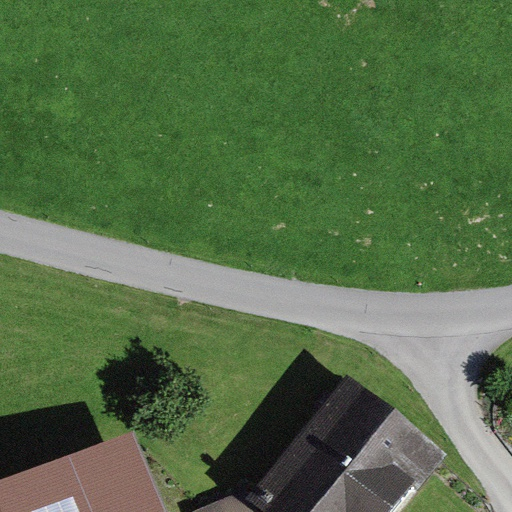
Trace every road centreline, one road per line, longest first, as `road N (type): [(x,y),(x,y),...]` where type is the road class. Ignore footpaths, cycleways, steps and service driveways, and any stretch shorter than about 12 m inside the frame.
road 1 (unclassified): [(0,232),(337,308),(440,316),(511,305)]
road 2 (track): [(440,316),(453,407),(511,486)]
